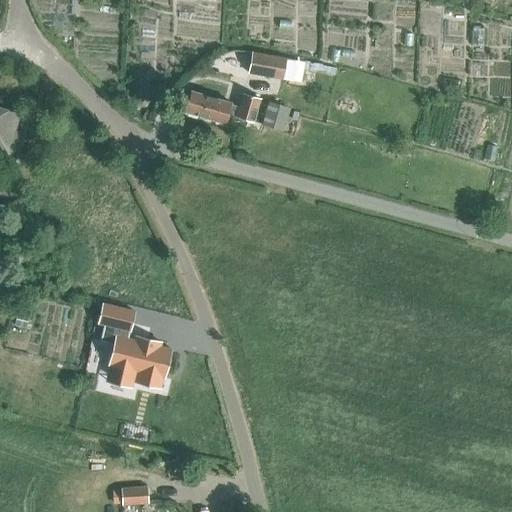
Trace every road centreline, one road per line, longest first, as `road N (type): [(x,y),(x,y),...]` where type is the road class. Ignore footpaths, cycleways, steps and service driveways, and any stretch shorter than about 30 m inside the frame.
road 1 (unclassified): [(262,511),(226,376),(135,144)]
road 2 (unclassified): [(511,242),(135,144)]
road 3 (unclassified): [(135,144),(54,63),(19,44)]
